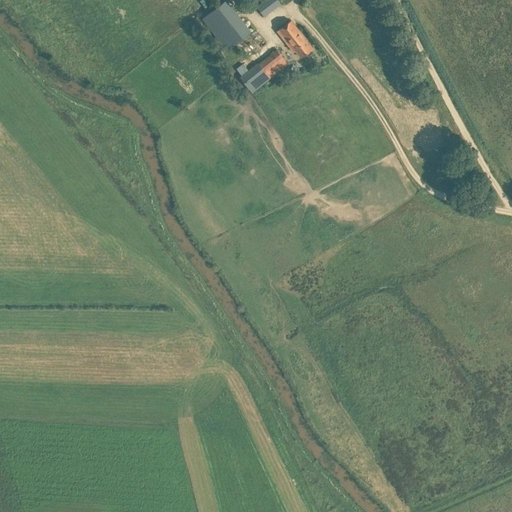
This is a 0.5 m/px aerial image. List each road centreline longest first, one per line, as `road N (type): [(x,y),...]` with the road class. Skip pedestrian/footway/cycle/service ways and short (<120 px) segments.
road 1 (track): [(354,76),(241,110),(152,21),(144,0)]
road 2 (track): [(476,114),(434,130),(392,122),(290,8),(295,0)]
road 3 (track): [(476,114),(405,0)]
